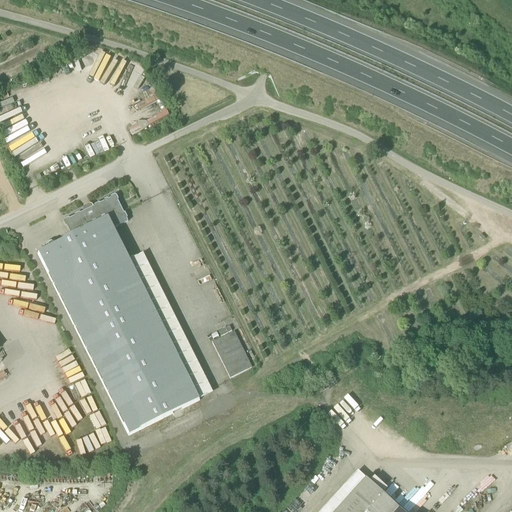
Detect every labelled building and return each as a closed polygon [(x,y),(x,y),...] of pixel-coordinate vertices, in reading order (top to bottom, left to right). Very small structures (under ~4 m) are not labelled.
[(63,221),(71,237),(108,219),(113,229),(129,221),(116,195),(63,221)] [(129,262),(113,229),(108,219),(71,237),(36,255),(127,437),(199,401),(129,262)] [(129,262),(199,401),(213,394),(144,255),(129,262)] [(232,332),(229,327),(218,333),(221,338),(232,332)] [(235,333),(212,344),(230,381),(253,369),(235,333)] [(398,511),(396,510),(384,498),(356,474),(343,488),(369,511),(398,511)] [(369,511),(343,488),(321,511),(369,511)] [(388,493),(384,498),(396,510),(401,505),(388,493)]
